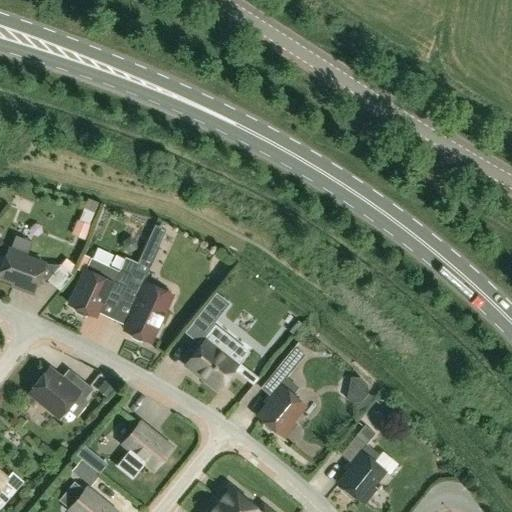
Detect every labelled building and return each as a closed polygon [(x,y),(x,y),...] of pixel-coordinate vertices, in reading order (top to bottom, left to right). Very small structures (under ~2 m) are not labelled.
[(77,220),(73,233),(84,237),(89,225),(88,225),(78,221),(77,220)] [(155,224),(147,241),(159,247),(160,245),(159,244),(166,229),(155,224)] [(6,256),(1,258),(0,261),(0,269),(1,271),(0,273),(0,277),(21,285),(19,288),(33,293),(44,264),(8,251),(6,256)] [(83,273),(69,304),(74,307),(76,312),(84,315),(89,314),(94,316),(96,312),(100,303),(104,295),(107,296),(119,302),(125,290),(129,280),(135,267),(137,263),(125,257),(119,271),(117,275),(113,283),(103,278),(109,266),(90,258),(85,270),(83,273)] [(59,290),(71,275),(59,265),(47,280),(59,290)] [(125,290),(119,302),(134,309),(124,330),(129,332),(131,338),(139,341),(144,339),(150,342),(166,307),(172,295),(147,283),(145,278),(147,272),(135,267),(129,280),(125,290)] [(196,340),(213,320),(201,311),(185,331),(196,340)] [(206,340),(186,365),(197,374),(198,372),(207,378),(207,381),(214,387),(217,387),(218,387),(219,386),(221,386),(227,379),(227,376),(235,365),(206,342),(207,340),(206,340)] [(29,392),(59,416),(77,393),(84,399),(93,389),(74,374),(66,384),(48,369),(44,374),(38,375),(33,381),(34,387),(29,392)] [(299,387),(276,369),(260,388),(273,398),(258,416),(262,420),(263,426),(270,431),(275,431),(280,434),(304,405),(292,395),(299,387)] [(107,377),(99,386),(110,395),(118,386),(107,377)] [(374,397),(369,395),(368,385),(362,378),(352,378),(347,400),(353,402),(357,402),(357,408),(360,408),(364,407),(367,406),(369,404),(372,400),(374,397)] [(140,422),(122,444),(129,450),(123,457),(138,471),(145,463),(153,469),(171,448),(140,422)] [(338,483),(342,486),(342,492),(350,498),(356,497),(360,500),(384,471),(373,462),(379,455),(366,444),(374,434),(364,425),(340,455),(353,465),(338,483)] [(80,462),(73,471),(90,485),(98,476),(80,462)] [(71,511),(115,511),(86,488),(84,491),(70,509),(69,510),(71,511)] [(268,511),(263,508),(259,511),(258,511),(229,488),(211,510),(209,510),(207,511),(268,511)]
